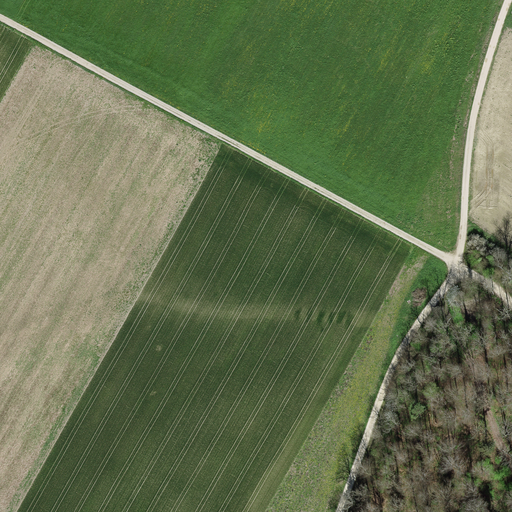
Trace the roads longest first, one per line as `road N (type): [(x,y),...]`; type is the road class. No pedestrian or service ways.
road 1 (track): [(0,20),(453,269)]
road 2 (track): [(453,269),(480,88),(508,0)]
road 3 (track): [(341,511),(411,334),(453,269)]
